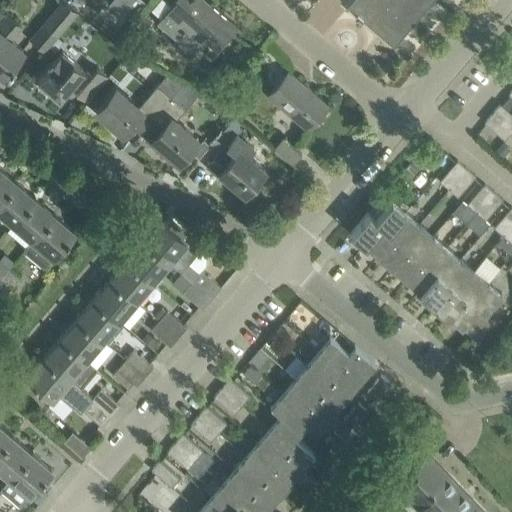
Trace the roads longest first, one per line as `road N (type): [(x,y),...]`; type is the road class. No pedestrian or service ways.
road 1 (residential): [(279,260),(245,234),(0,112)]
road 2 (residential): [(77,496),(279,260)]
road 3 (residential): [(511,394),(466,403),(446,397),(279,260)]
road 4 (residential): [(397,121),(257,0)]
road 5 (residential): [(279,260),(397,121)]
road 6 (residential): [(397,121),(507,0)]
